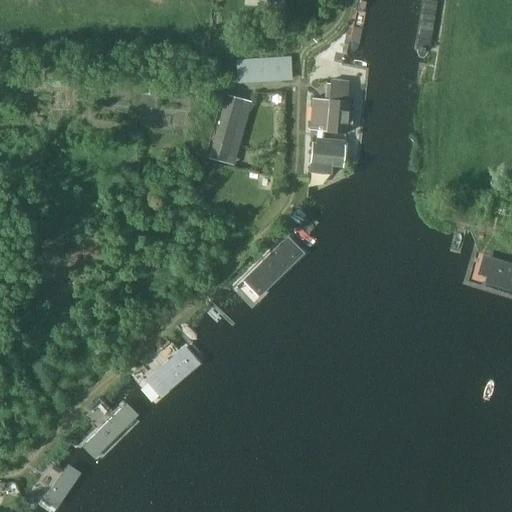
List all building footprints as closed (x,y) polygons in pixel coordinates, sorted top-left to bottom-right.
[(422,53),(426,47),(433,0),(421,0),(412,44),(413,51),(415,56),(419,56),(422,53)] [(273,78),(284,78),(293,77),(291,58),(271,59),(273,78)] [(317,129),(316,137),(322,138),(323,130),(345,132),(346,124),(351,124),(352,113),(347,112),(348,102),(345,101),(347,82),(331,81),(331,84),(327,84),(325,100),(313,99),(310,129),(317,129)] [(228,96),(209,158),(224,163),(242,100),(228,96)] [(322,138),(316,137),(315,143),(313,143),(310,172),(330,174),(331,166),(342,167),(344,140),(322,138)] [(291,232),(262,261),(272,270),(301,242),(291,232)] [(511,290),(511,262),(485,254),(480,273),(488,276),(486,283),(511,290)] [(186,344),(157,371),(166,382),(196,355),(186,344)] [(128,403),(99,430),(109,440),(138,413),(128,403)] [(65,464),(45,499),(57,506),(78,471),(65,464)]
